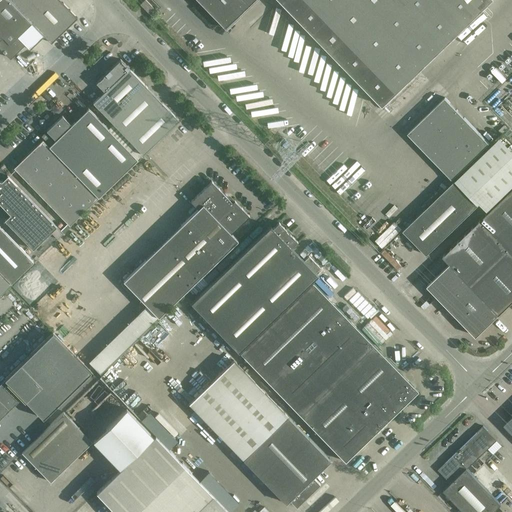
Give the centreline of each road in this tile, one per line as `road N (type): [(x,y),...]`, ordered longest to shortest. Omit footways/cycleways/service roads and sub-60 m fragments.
road 1 (unclassified): [(482,382),(116,11)]
road 2 (residential): [(348,511),(482,382)]
road 3 (unclassified): [(0,123),(116,11)]
